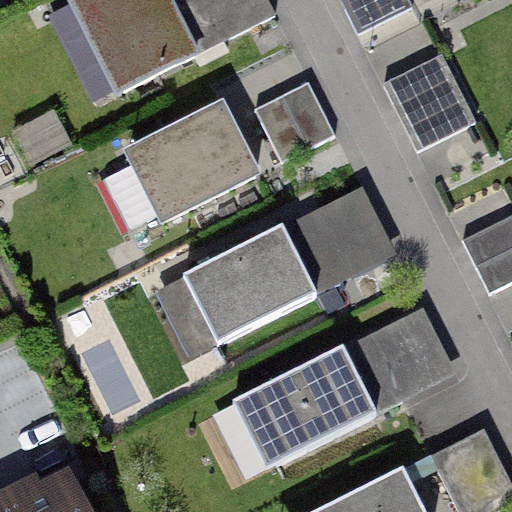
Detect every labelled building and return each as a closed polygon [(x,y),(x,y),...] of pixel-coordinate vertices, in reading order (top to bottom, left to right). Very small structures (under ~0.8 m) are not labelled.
[(158,0),(76,0),(56,10),(102,106),(268,27),(254,0),(190,0),(164,13),(158,0)] [(334,0),(354,39),(408,12),(401,0),(334,0)] [(466,128),(437,70),(383,97),(412,155),(466,128)] [(257,106),(281,158),(333,135),(309,82),(257,106)] [(147,221),(258,171),(229,107),(117,157),(147,221)] [(198,349),(387,256),(356,193),(166,286),(198,349)] [(511,288),(511,222),(459,250),(486,302),(511,288)] [(448,383),(417,322),(226,419),(257,480),(448,383)] [(511,503),(483,445),(427,472),(447,511),(504,511),(511,508),(511,503)] [(323,511),(417,511),(399,474),(323,511)] [(73,511),(60,486),(33,500),(8,511),(73,511)]
